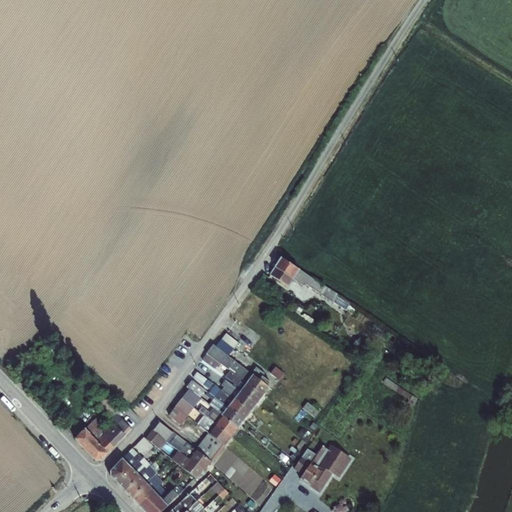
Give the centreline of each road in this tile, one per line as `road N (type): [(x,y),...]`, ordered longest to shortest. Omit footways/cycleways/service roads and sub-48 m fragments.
road 1 (unclassified): [(90,476),(157,407),(424,0)]
road 2 (tertiary): [(90,476),(0,381)]
